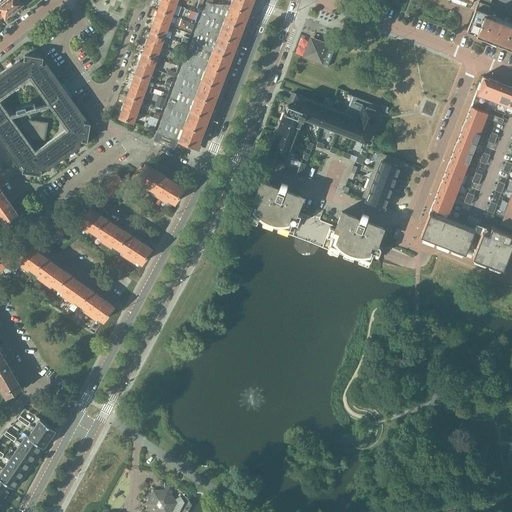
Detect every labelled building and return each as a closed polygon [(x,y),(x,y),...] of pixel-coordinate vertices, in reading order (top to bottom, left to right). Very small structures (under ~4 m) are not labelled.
[(4,0),(3,0),(0,3),(0,12),(4,17),(5,19),(14,12),(4,0)] [(19,0),(4,0),(14,12),(23,5),(19,0)] [(172,15),(176,5),(163,0),(161,0),(158,10),(172,15)] [(227,0),(232,1),(230,5),(212,4),(207,2),(203,12),(224,20),(243,28),(253,0),(227,0)] [(511,23),(486,13),(489,6),(478,1),(467,31),(511,49),(511,23)] [(168,26),(172,15),(158,10),(154,21),(168,26)] [(191,42),(213,50),(232,57),(243,28),(224,20),(203,12),(191,42)] [(168,26),(154,21),(150,32),(164,37),(168,26)] [(150,32),(146,42),(160,48),(164,37),(150,32)] [(328,58),(326,57),(331,45),(310,37),(302,57),(325,66),(328,58)] [(146,42),(142,53),(157,58),(160,48),(146,42)] [(180,72),(201,80),(220,87),(232,57),(213,50),(191,42),(180,72)] [(142,53),(138,64),(153,69),(157,58),(142,53)] [(0,140),(14,160),(19,166),(21,165),(24,168),(23,172),(40,174),(41,170),(44,168),(46,171),(60,161),(58,158),(66,152),(68,155),(81,145),(79,143),(83,141),(86,141),(89,124),(85,124),(83,120),(86,119),(77,106),(74,108),(68,99),(70,97),(62,85),(59,87),(53,78),(55,76),(46,63),(44,65),(41,62),(42,58),(25,55),(24,59),(21,61),(19,59),(6,69),(8,71),(0,76),(0,140)] [(153,69),(138,64),(134,75),(149,80),(153,69)] [(209,117),(220,87),(201,80),(180,72),(168,102),(190,110),(209,117)] [(145,91),(149,80),(134,75),(130,85),(145,91)] [(493,80),(483,76),(476,93),(477,93),(481,95),(487,97),(493,80)] [(493,80),(487,97),(492,100),(497,101),(503,84),(493,80)] [(511,87),(503,84),(497,101),(501,103),(507,105),(511,92),(511,87)] [(130,85),(127,96),(141,101),(145,91),(130,85)] [(267,162),(267,163),(283,169),(284,169),(283,168),(286,162),(303,118),(370,144),(371,141),(377,126),(374,124),(379,111),(380,107),(348,94),(347,95),(353,97),(347,114),(296,94),(296,95),(292,106),(288,104),(285,110),(284,110),(283,112),(284,112),(281,121),(268,155),(271,156),(268,162),(267,162)] [(127,96),(123,107),(137,112),(141,101),(127,96)] [(176,147),(178,140),(179,140),(187,144),(190,145),(197,148),(209,117),(190,110),(168,102),(157,132),(153,140),(160,143),(167,146),(166,146),(173,149),(174,150),(175,146),(176,147)] [(487,115),(488,113),(472,107),(471,106),(467,116),(484,123),(487,115)] [(137,112),(123,107),(119,118),(133,123),(137,112)] [(484,123),(467,116),(463,126),(480,133),(484,123)] [(463,126),(459,136),(476,143),(480,133),(463,126)] [(472,153),(476,143),(459,136),(455,147),(472,153)] [(468,163),(472,153),(455,147),(451,157),(468,163)] [(366,201),(384,208),(390,193),(391,194),(395,182),(394,182),(400,167),(393,164),(395,159),(380,153),(380,154),(362,200),(366,201)] [(464,173),(468,163),(451,157),(447,167),(464,173)] [(140,183),(150,189),(159,173),(145,164),(140,172),(137,170),(131,180),(139,185),(140,183)] [(461,183),(464,173),(447,167),(443,177),(461,183)] [(116,173),(107,180),(117,193),(126,186),(116,173)] [(150,189),(159,195),(158,196),(163,199),(164,197),(174,203),(184,187),(159,173),(150,189)] [(457,193),(461,183),(443,177),(440,187),(457,193)] [(277,187),(256,179),(252,189),(254,190),(251,197),(250,198),(248,199),(245,207),(250,209),(247,219),(369,265),(372,256),(377,258),(380,250),(380,248),(379,246),(378,246),(376,245),(379,238),(384,240),(388,230),(367,222),(370,215),(359,211),(356,218),(342,212),(336,227),(297,212),(302,197),(287,191),(290,185),(279,181),(277,187)] [(117,193),(107,180),(98,187),(108,200),(117,193)] [(453,204),(457,193),(440,187),(436,197),(453,204)] [(0,188),(0,219),(3,224),(18,214),(0,188)] [(436,197),(431,208),(449,214),(453,204),(436,197)] [(84,227),(94,233),(104,217),(90,208),(85,216),(81,214),(75,223),(83,229),(84,227)] [(511,243),(511,233),(491,226),(481,222),(480,222),(476,232),(474,231),(465,227),(467,221),(449,214),(431,208),(430,210),(433,211),(432,214),(429,213),(419,239),(464,256),(465,256),(471,258),(471,259),(501,271),(511,243)] [(511,215),(504,213),(500,223),(511,227),(511,215)] [(53,222),(62,235),(71,228),(62,215),(53,222)] [(108,242),(118,248),(128,233),(104,217),(94,233),(103,239),(102,241),(107,244),(108,242)] [(53,242),(62,235),(53,222),(43,229),(53,242)] [(128,233),(118,248),(127,254),(126,256),(130,259),(131,257),(141,264),(151,248),(128,233)] [(25,265),(33,271),(44,256),(31,247),(26,254),(23,252),(16,261),(24,267),(25,265)] [(5,251),(0,253),(0,265),(2,270),(12,265),(5,251)] [(48,282),(58,289),(68,273),(44,256),(33,271),(43,278),(42,280),(46,283),(48,282)] [(68,273),(58,289),(66,295),(65,296),(69,300),(70,298),(80,305),(91,289),(68,273)] [(91,289),(80,305),(89,311),(87,313),(92,316),(93,314),(103,321),(114,306),(91,289)] [(0,388),(5,398),(22,389),(16,379),(16,382),(14,376),(16,375),(14,371),(12,372),(10,369),(7,363),(0,367),(0,388)] [(32,405),(39,411),(45,405),(37,399),(32,405)] [(56,430),(51,426),(40,419),(34,427),(50,438),(56,430)] [(28,436),(27,434),(26,435),(44,447),(50,438),(34,427),(28,436)] [(26,435),(20,443),(36,454),(42,446),(43,447),(44,447),(26,435)] [(15,452),(31,463),(36,454),(20,443),(15,452)] [(9,460),(25,471),(31,463),(15,452),(9,460)] [(19,479),(25,471),(9,460),(3,469),(19,479)] [(0,478),(13,488),(19,479),(3,469),(0,473),(0,478)] [(0,491),(6,495),(11,487),(13,488),(0,478),(0,491)] [(146,504),(151,511),(178,511),(184,502),(180,496),(175,500),(168,490),(153,490),(146,504)]
